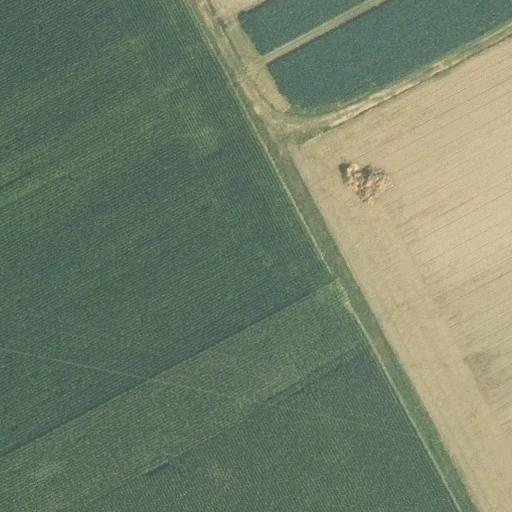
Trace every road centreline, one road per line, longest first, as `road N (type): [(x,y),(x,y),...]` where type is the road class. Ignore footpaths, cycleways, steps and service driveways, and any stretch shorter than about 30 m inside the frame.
road 1 (track): [(469,511),(278,147)]
road 2 (track): [(278,147),(511,25)]
road 3 (track): [(200,0),(278,147)]
